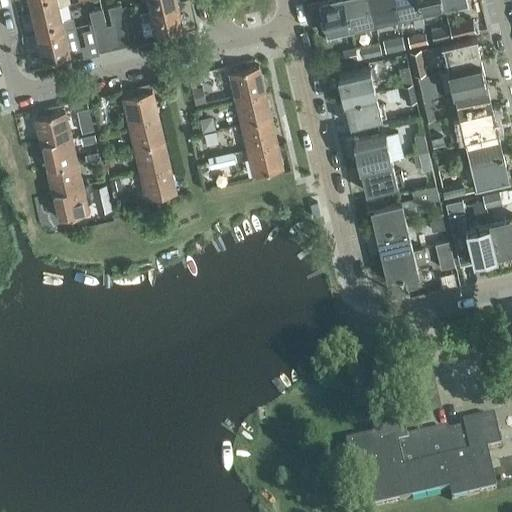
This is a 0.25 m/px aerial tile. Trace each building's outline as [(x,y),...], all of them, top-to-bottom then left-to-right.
[(29,0),(33,12),(60,5),(58,0),(29,0)] [(319,0),(307,3),(311,18),(323,15),(319,0)] [(351,26),(344,0),(319,0),(323,15),(329,42),(330,41),(338,39),(336,29),(351,26)] [(370,0),(344,0),(351,26),(375,20),(370,0)] [(394,0),(370,0),(375,20),(398,15),(394,0)] [(419,0),(394,0),(398,15),(413,12),(416,25),(425,22),(422,9),(419,0)] [(444,0),(419,0),(422,9),(445,4),(444,0)] [(178,1),(151,8),(141,10),(143,19),(153,17),(157,31),(183,24),(178,1)] [(108,6),(111,17),(124,14),(121,3),(108,6)] [(33,12),(38,34),(65,28),(60,5),(33,12)] [(90,10),(92,21),(105,18),(102,7),(90,10)] [(124,14),(111,17),(118,46),(130,43),(124,14)] [(105,18),(92,21),(99,51),(112,48),(105,18)] [(473,19),(455,23),(450,24),(453,37),(476,31),(473,19)] [(432,29),(435,41),(450,37),(448,26),(432,29)] [(65,28),(38,34),(44,58),(70,51),(65,28)] [(408,37),(410,46),(428,42),(426,33),(408,37)] [(444,45),(449,67),(481,60),(476,37),(478,36),(477,35),(441,44),(442,45),(444,45)] [(393,40),(380,43),(382,53),(396,50),(393,40)] [(382,53),(380,43),(357,48),(359,58),(382,53)] [(411,51),(416,75),(426,73),(421,49),(411,51)] [(449,67),(454,91),(487,83),(481,60),(449,67)] [(259,65),(230,72),(233,83),(236,98),(265,91),(259,65)] [(399,68),(403,86),(413,84),(409,65),(399,68)] [(339,73),(345,99),(376,91),(370,66),(339,73)] [(417,76),(422,99),(431,97),(426,74),(417,76)] [(454,91),(460,114),(492,107),(487,83),(454,91)] [(413,84),(403,86),(407,103),(417,100),(413,84)] [(123,96),(129,123),(159,116),(153,90),(123,96)] [(265,91),(236,98),(242,123),(271,116),(265,91)] [(376,91),(345,99),(351,124),(382,117),(382,116),(387,115),(384,102),(379,103),(376,91)] [(431,97),(422,99),(427,120),(436,118),(431,97)] [(460,114),(465,138),(498,130),(492,107),(460,114)] [(36,117),(42,143),(72,136),(65,110),(36,117)] [(129,123),(135,148),(165,141),(159,116),(129,123)] [(271,116),(242,123),(248,148),(277,141),(271,116)] [(465,138),(471,161),(503,154),(498,130),(465,138)] [(354,140),(361,166),(392,158),(386,132),(354,140)] [(415,135),(419,153),(429,151),(424,132),(415,135)] [(42,143),(48,168),(77,162),(72,136),(42,143)] [(135,148),(141,173),(170,166),(165,141),(135,148)] [(250,158),(246,158),(250,174),(254,173),(283,166),(277,141),(248,148),(250,158)] [(429,151),(419,153),(423,170),(433,167),(429,151)] [(503,154),(471,161),(476,184),(474,185),(475,186),(511,177),(508,168),(507,168),(503,154)] [(392,158),(361,166),(366,191),(398,184),(392,158)] [(48,168),(54,193),(83,187),(77,162),(48,168)] [(170,166),(141,173),(147,198),(176,191),(170,166)] [(439,197),(436,183),(412,189),(415,203),(439,197)] [(463,183),(443,188),(445,197),(465,192),(463,183)] [(83,187),(54,193),(60,218),(89,212),(83,187)] [(483,193),(486,205),(502,201),(499,189),(483,193)] [(374,232),(406,225),(401,202),(402,202),(402,200),(368,208),(368,210),(371,209),(376,231),(374,232)] [(446,226),(444,216),(430,219),(432,229),(446,226)] [(511,216),(490,221),(498,253),(511,249),(511,216)] [(498,253),(490,221),(467,226),(467,224),(466,225),(474,261),(475,260),(475,258),(498,253)] [(379,255),(379,256),(411,249),(406,225),(374,232),(374,233),(376,233),(378,241),(381,255),(379,255)] [(449,240),(444,241),(436,243),(441,267),(455,264),(449,240)] [(411,249),(379,256),(379,257),(382,256),(387,279),(385,279),(385,280),(404,276),(407,286),(421,283),(419,271),(417,272),(415,263),(426,261),(422,247),(411,249)] [(374,436),(345,443),(352,472),(358,471),(362,470),(371,509),(449,491),(451,501),(496,490),(487,450),(501,447),(494,416),(462,423),(463,424),(464,428),(409,441),(407,441),(404,425),(372,432),(374,436)]
